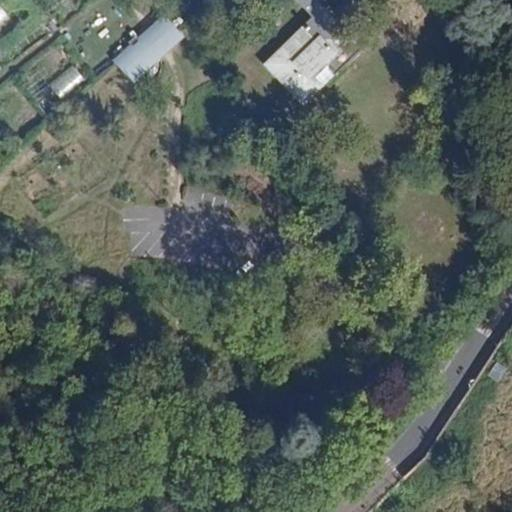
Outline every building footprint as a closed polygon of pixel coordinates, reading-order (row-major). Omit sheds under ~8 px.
[(367,0),(297,0),(314,17),(346,48),(381,13),(367,0)] [(0,25),(9,19),(0,7),(0,25)] [(164,15),(156,22),(178,46),(186,40),(164,15)] [(346,48),(314,17),(264,67),(296,99),(346,49),(346,48)] [(178,46),(156,22),(151,27),(145,32),(166,57),(170,53),(178,46)] [(166,57),(145,32),(139,37),(138,36),(134,40),(130,36),(126,40),(131,45),(114,60),(135,84),(166,57)] [(70,62),(61,50),(42,65),(51,77),(70,62)]
